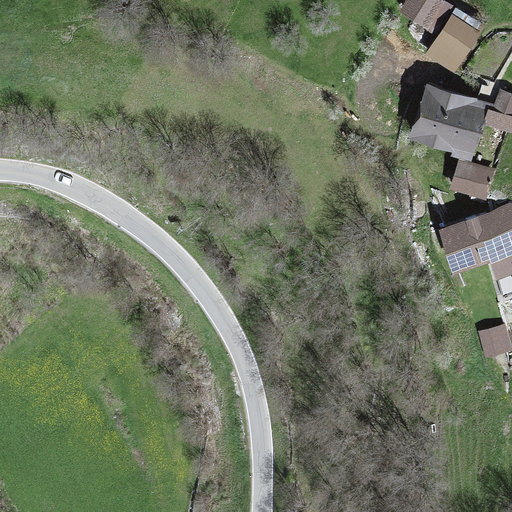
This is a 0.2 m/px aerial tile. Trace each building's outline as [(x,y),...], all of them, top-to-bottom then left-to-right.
[(438,0),(410,0),(403,11),(437,34),(453,10),(438,0)] [(460,12),(430,58),(459,76),(488,31),(460,12)] [(432,88),(414,139),(475,160),(493,109),(432,88)] [(511,97),(504,94),(493,124),(511,131),(511,97)] [(486,199),(495,168),(459,159),(451,190),(486,199)] [(511,210),(445,229),(459,277),(511,261),(511,210)] [(481,328),(487,352),(511,346),(511,341),(508,322),(481,328)]
